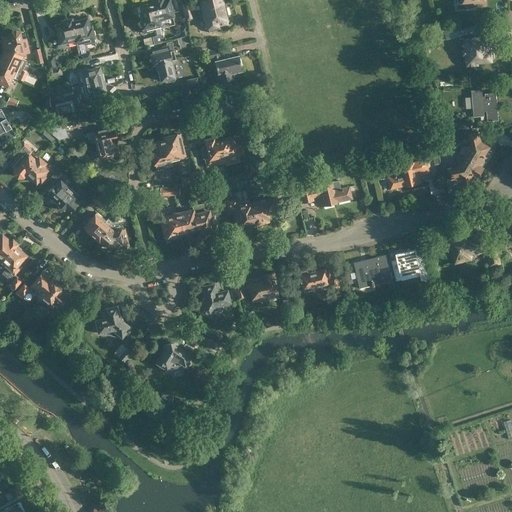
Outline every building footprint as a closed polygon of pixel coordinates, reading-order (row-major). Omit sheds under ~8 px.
[(159,21),(153,0),(149,0),(150,3),(140,6),(142,13),(139,13),(144,33),(154,31),(156,36),(144,39),(145,46),(165,41),(161,27),(160,21),(159,21)] [(169,0),(153,0),(159,21),(160,21),(161,27),(169,25),(168,20),(174,18),(169,0)] [(184,13),(192,11),(189,0),(188,0),(181,2),(184,13)] [(198,0),(200,5),(194,6),(195,10),(224,4),(223,0),(198,0)] [(193,11),(195,20),(203,19),(203,20),(205,20),(207,28),(219,25),(219,23),(226,22),(225,17),(227,16),(224,4),(195,10),(193,11)] [(192,11),(184,13),(186,22),(195,20),(194,17),(193,11),(192,11)] [(84,45),(85,44),(97,42),(92,23),(90,23),(89,17),(73,21),(78,41),(77,41),(82,61),(89,59),(93,58),(92,51),(86,52),(84,45)] [(78,41),(73,21),(72,18),(57,22),(62,45),(77,41),(78,41)] [(182,38),(189,36),(187,25),(179,27),(182,38)] [(463,28),(445,32),(446,39),(456,37),(464,35),(469,35),(469,27),(463,28)] [(4,49),(22,58),(23,54),(29,52),(26,38),(21,39),(20,33),(16,31),(13,32),(10,35),(10,36),(2,38),(4,47),(3,48),(4,49)] [(428,45),(442,41),(440,34),(426,37),(428,45)] [(492,61),(489,35),(464,37),(465,49),(463,49),(463,55),(465,55),(466,66),(479,65),(479,63),(492,61)] [(189,36),(182,38),(177,38),(179,45),(180,48),(186,46),(185,44),(191,43),(189,36)] [(173,50),(171,46),(169,47),(169,46),(162,47),(163,49),(150,52),(153,65),(155,64),(176,60),(176,59),(173,50)] [(37,63),(43,62),(40,48),(34,50),(37,63)] [(27,82),(31,74),(28,72),(24,70),(24,69),(21,67),(25,60),(22,58),(4,49),(0,57),(0,63),(26,76),(24,80),(27,82)] [(232,79),(231,73),(242,70),(238,56),(219,60),(218,57),(220,56),(218,49),(206,52),(208,59),(214,58),(217,74),(219,73),(221,82),(232,79)] [(57,68),(56,67),(54,56),(46,58),(49,69),(57,68)] [(176,60),(155,64),(157,73),(159,72),(161,81),(169,80),(169,82),(175,81),(171,62),(175,62),(176,64),(183,63),(182,57),(176,59),(176,60)] [(26,76),(0,63),(0,82),(8,86),(12,77),(14,78),(15,77),(24,81),(24,80),(26,76)] [(51,77),(62,74),(60,67),(57,68),(49,69),(51,77)] [(100,67),(90,70),(89,67),(76,70),(80,85),(85,84),(103,79),(100,67)] [(197,77),(186,80),(188,87),(199,85),(197,77)] [(106,91),(103,79),(85,84),(87,92),(85,92),(86,96),(106,91)] [(482,94),(482,90),(472,90),(472,97),(467,97),(468,109),(473,109),(474,117),(481,117),(481,120),(485,120),(485,116),(487,116),(487,121),(499,120),(496,92),(485,93),(485,94),(482,94)] [(14,106),(17,99),(10,96),(7,102),(14,106)] [(58,117),(72,114),(72,112),(70,104),(58,107),(59,109),(56,110),(58,117)] [(18,117),(27,112),(25,111),(21,110),(19,110),(17,111),(16,110),(4,114),(1,110),(0,110),(0,126),(8,122),(18,117)] [(27,112),(18,117),(20,122),(25,119),(29,115),(27,112)] [(8,122),(0,126),(0,149),(9,138),(15,135),(8,122)] [(59,140),(60,140),(68,137),(64,124),(47,129),(52,134),(56,137),(59,140)] [(98,146),(116,141),(118,141),(115,127),(87,133),(88,139),(96,138),(98,146)] [(489,147),(481,142),(478,132),(469,134),(472,144),(465,146),(463,144),(458,152),(460,153),(481,166),(486,158),(484,156),(489,147)] [(48,146),(51,143),(56,137),(52,134),(44,143),(48,146)] [(179,134),(163,137),(164,140),(164,141),(166,140),(170,159),(178,157),(178,160),(185,159),(179,134)] [(219,139),(223,159),(243,154),(241,146),(235,147),(234,144),(233,144),(231,136),(219,139)] [(204,140),(206,146),(202,147),(201,148),(201,149),(203,159),(204,159),(206,167),(219,164),(218,160),(223,159),(219,139),(214,140),(213,138),(204,140)] [(171,162),(166,140),(164,141),(164,140),(153,143),(155,153),(153,153),(156,168),(163,166),(164,168),(172,166),(171,162)] [(119,156),(116,141),(98,146),(101,158),(111,156),(111,157),(114,159),(117,159),(119,156)] [(26,173),(36,161),(29,155),(30,155),(24,149),(10,165),(15,169),(14,170),(14,173),(17,176),(22,177),(23,176),(26,173)] [(86,163),(89,159),(79,149),(74,153),(86,163)] [(430,155),(432,166),(440,164),(437,153),(430,155)] [(478,177),(484,167),(481,166),(460,153),(456,159),(458,167),(447,169),(450,179),(459,177),(472,184),(477,176),(478,177)] [(54,174),(67,159),(62,154),(52,165),(47,161),(45,163),(38,157),(36,161),(26,173),(38,183),(46,173),(45,172),(48,167),(50,169),(49,169),(54,174)] [(431,173),(428,159),(400,165),(400,167),(395,168),(397,175),(388,177),(390,189),(406,186),(407,187),(421,184),(418,174),(425,172),(425,174),(431,173)] [(252,174),(259,172),(256,162),(250,164),(252,174)] [(76,182),(82,175),(77,170),(70,177),(76,182)] [(196,171),(199,184),(206,183),(203,170),(196,171)] [(190,177),(192,184),(199,184),(196,171),(189,173),(190,177)] [(104,184),(106,182),(100,177),(91,187),(97,192),(104,184)] [(181,185),(192,184),(190,177),(180,177),(181,185)] [(57,204),(71,188),(61,179),(55,185),(54,185),(46,194),(57,204)] [(109,189),(112,195),(116,194),(116,190),(117,190),(118,183),(106,181),(106,182),(104,184),(109,189)] [(217,193),(225,191),(224,188),(226,187),(224,181),(214,183),(217,193)] [(339,182),(298,192),(301,204),(314,201),(314,199),(320,197),(323,207),(337,203),(337,202),(352,198),(349,186),(340,189),(339,182)] [(210,195),(217,193),(214,183),(208,185),(210,195)] [(111,196),(112,195),(109,189),(104,184),(97,192),(91,199),(102,208),(107,202),(106,202),(111,196)] [(71,188),(57,204),(64,210),(66,208),(71,211),(77,204),(75,202),(80,196),(71,188)] [(294,188),(289,189),(293,205),(298,203),(294,188)] [(251,202),(255,225),(269,222),(267,207),(277,205),(275,195),(267,196),(268,199),(251,202)] [(223,201),(225,212),(226,216),(233,215),(235,227),(249,224),(249,226),(255,225),(251,202),(250,200),(236,203),(235,199),(223,201)] [(202,212),(201,205),(193,207),(194,209),(192,209),(197,229),(196,230),(198,235),(217,230),(213,216),(210,217),(208,211),(202,212)] [(192,209),(186,211),(185,211),(185,210),(179,211),(184,232),(196,229),(196,230),(197,229),(192,209)] [(184,232),(179,211),(171,213),(171,212),(169,211),(165,211),(163,213),(165,222),(162,223),(165,237),(169,236),(170,238),(172,239),(176,238),(177,236),(178,234),(184,232)] [(108,218),(105,221),(104,222),(95,214),(88,221),(91,223),(86,229),(100,242),(102,239),(107,234),(105,232),(110,226),(110,225),(111,223),(112,221),(108,218)] [(112,222),(112,221),(111,223),(110,225),(110,226),(105,232),(107,234),(102,239),(105,242),(104,243),(106,244),(113,248),(116,247),(116,248),(118,248),(119,250),(121,251),(124,250),(125,248),(126,246),(127,246),(122,225),(116,227),(116,225),(114,222),(112,222)] [(511,221),(505,224),(503,225),(505,232),(507,231),(507,232),(508,231),(510,238),(507,239),(509,246),(511,244),(511,221)] [(0,259),(1,260),(16,245),(18,243),(13,238),(11,241),(0,231),(0,259)] [(488,245),(486,235),(467,239),(466,235),(450,239),(455,263),(471,259),(471,255),(487,251),(490,266),(501,263),(496,243),(488,245)] [(16,245),(1,260),(0,262),(15,274),(21,267),(18,264),(26,254),(16,245)] [(397,279),(420,273),(422,280),(432,278),(425,253),(425,254),(412,257),(411,251),(397,254),(397,253),(396,254),(398,260),(393,262),(393,263),(397,281),(398,280),(397,279)] [(360,288),(392,280),(386,254),(376,257),(377,259),(355,265),(358,278),(357,278),(360,288)] [(329,277),(327,269),(313,272),(313,271),(309,272),(308,269),(295,272),(297,281),(300,280),(303,292),(313,290),(312,286),(330,282),(332,288),(338,287),(335,275),(329,277)] [(44,270),(31,285),(30,287),(38,294),(37,294),(44,300),(61,281),(54,275),(52,277),(44,270)] [(260,278),(244,281),(240,282),(235,283),(239,300),(245,298),(244,293),(250,292),(252,302),(275,296),(274,293),(276,293),(274,282),(275,281),(273,272),(259,276),(260,278)] [(8,286),(13,290),(22,281),(17,276),(8,286)] [(67,287),(61,281),(44,300),(51,306),(52,305),(61,313),(55,319),(57,321),(56,323),(59,325),(60,324),(63,326),(71,317),(64,311),(63,312),(61,311),(74,296),(66,288),(67,287)] [(24,283),(16,293),(21,297),(30,287),(24,283)] [(221,304),(228,303),(226,291),(219,292),(217,284),(201,287),(204,297),(202,297),(202,302),(203,302),(200,311),(210,316),(212,312),(215,314),(222,308),(221,304)] [(119,316),(117,306),(101,310),(103,319),(96,320),(99,332),(104,331),(105,334),(116,336),(118,333),(121,335),(123,333),(124,334),(126,335),(129,331),(128,329),(127,328),(128,326),(121,320),(122,319),(120,315),(119,316)] [(221,333),(201,323),(198,330),(217,340),(221,333)] [(213,348),(216,341),(198,332),(195,339),(213,348)] [(167,345),(157,362),(167,368),(169,365),(174,368),(181,367),(183,363),(185,364),(192,353),(175,343),(173,345),(169,346),(167,345)] [(127,347),(119,356),(118,357),(124,362),(132,352),(127,347)]
